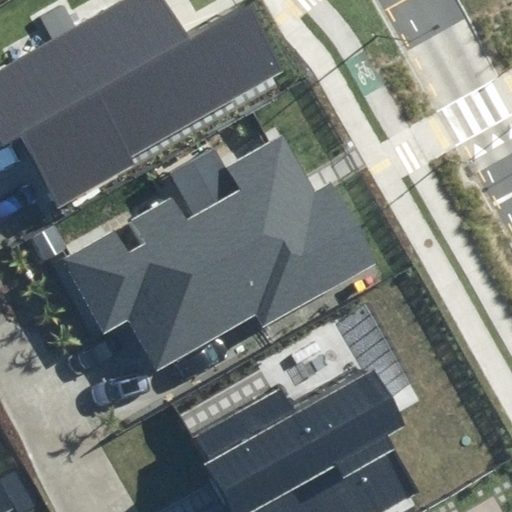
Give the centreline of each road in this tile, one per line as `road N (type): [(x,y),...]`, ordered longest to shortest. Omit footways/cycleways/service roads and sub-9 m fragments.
road 1 (residential): [(96,511),(0,343)]
road 2 (secondary): [(511,159),(421,0)]
